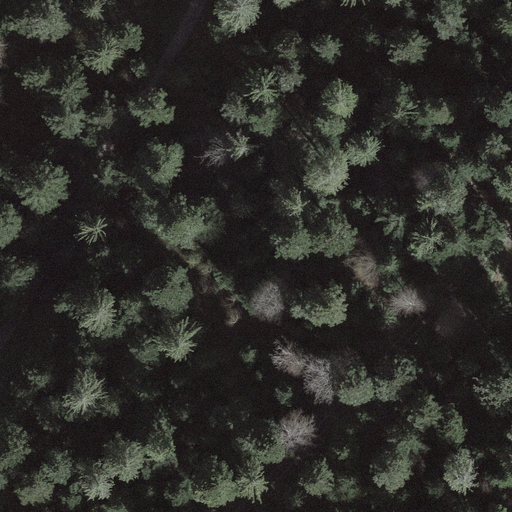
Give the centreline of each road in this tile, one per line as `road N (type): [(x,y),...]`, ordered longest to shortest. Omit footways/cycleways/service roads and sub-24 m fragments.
road 1 (track): [(236,511),(511,224)]
road 2 (track): [(0,342),(188,0)]
road 3 (track): [(511,237),(425,448),(413,511)]
